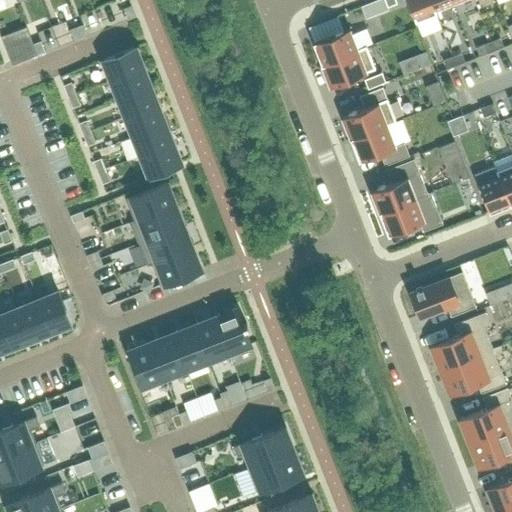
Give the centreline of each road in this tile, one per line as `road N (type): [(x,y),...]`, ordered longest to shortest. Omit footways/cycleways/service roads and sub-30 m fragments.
road 1 (residential): [(355,233),(95,334)]
road 2 (residential): [(2,81),(95,334)]
road 3 (residential): [(465,511),(374,281)]
road 4 (residential): [(355,233),(268,8)]
road 5 (residential): [(280,398),(130,456)]
road 6 (residential): [(374,281),(511,226)]
road 7 (residential): [(129,33),(2,81)]
road 8 (residential): [(85,344),(130,456)]
